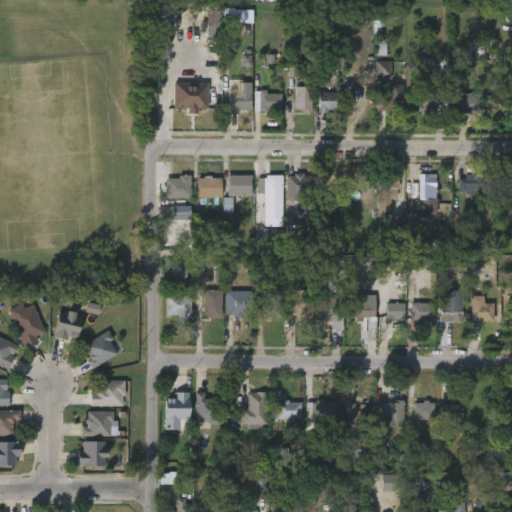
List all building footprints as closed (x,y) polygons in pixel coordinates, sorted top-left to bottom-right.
[(251,23),(251,10),(223,10),(222,23),(251,23)] [(207,38),(216,38),(217,11),(207,11),(207,38)] [(439,72),(438,58),(426,59),(426,72),(439,72)] [(390,79),(391,62),(374,61),(374,79),(390,79)] [(287,77),(296,78),(296,63),(288,63),(287,77)] [(253,79),(253,109),(238,109),(238,111),(229,111),(229,89),(237,89),(237,93),(239,93),(239,82),(237,82),(237,79),(253,79)] [(406,85),(406,107),(391,107),(391,111),(378,111),(379,84),(406,85)] [(313,86),(313,112),(304,112),(304,109),(297,109),(297,86),(313,86)] [(268,89),(268,93),(282,93),(283,109),(255,111),(255,90),(268,89)] [(452,97),(452,103),(436,102),(436,113),(422,113),(422,111),(420,111),(421,89),(452,90),(452,97)] [(207,90),(206,110),(172,108),(173,90),(207,90)] [(325,90),(325,92),(345,92),(345,109),(329,109),(329,112),(320,112),(320,90),(325,90)] [(510,93),(491,92),(491,108),(510,108),(510,93)] [(469,111),(460,111),(460,93),(485,93),(485,111),(469,111)] [(305,173),(305,177),(313,177),(313,200),(287,199),(288,175),(295,176),(295,173),(305,173)] [(427,174),(427,178),(436,178),(435,214),(427,214),(427,220),(422,220),(422,214),(418,214),(418,174),(427,174)] [(493,175),(493,190),(479,190),(479,197),(471,196),(471,188),(465,188),(465,192),(457,192),(458,179),(464,179),(464,174),(493,175)] [(192,198),(167,198),(167,178),(180,178),(180,175),(192,175),(192,198)] [(226,196),(226,175),(251,175),(250,196),(226,196)] [(281,175),(281,203),(263,203),(263,193),(256,193),(256,178),(265,178),(265,176),(281,175)] [(338,176),(320,175),(320,189),(337,190),(338,176)] [(398,176),(397,187),(389,188),(389,212),(375,212),(376,175),(398,176)] [(211,176),(211,178),(220,178),(220,197),(217,197),(217,204),(198,204),(198,197),(195,197),(196,177),(211,176)] [(222,213),(230,213),(230,198),(222,198),(222,213)] [(190,220),(189,206),(172,206),(172,220),(190,220)] [(212,216),(196,216),(195,227),(212,227),(212,216)] [(374,272),(374,257),(356,258),(356,272),(374,272)] [(432,269),(432,258),(421,258),(420,269),(432,269)] [(462,259),(462,273),(439,272),(439,260),(462,259)] [(173,282),(185,282),(186,269),(173,268),(173,282)] [(341,292),(341,270),(326,271),(327,292),(341,292)] [(285,290),(283,318),(262,317),(264,289),(285,290)] [(221,290),(221,319),(205,318),(205,316),(201,316),(202,290),(221,290)] [(289,318),(286,318),(286,300),(293,300),(293,290),(311,290),(311,318),(289,318)] [(453,290),(453,300),(457,300),(457,295),(462,295),(462,300),(464,300),(464,322),(442,321),(442,290),(453,290)] [(241,316),(241,319),(233,319),(233,316),(229,316),(229,319),(226,319),(226,316),(224,316),(225,291),(250,292),(250,316),(241,316)] [(175,294),(175,295),(193,295),(192,318),(179,318),(179,315),(167,315),(167,295),(175,294)] [(495,303),(494,321),(470,320),(472,295),(484,296),(484,303),(495,303)] [(345,300),(344,330),(331,330),(331,320),(319,319),(320,296),(330,297),(330,300),(345,300)] [(374,302),(374,318),(350,318),(350,296),(361,297),(361,298),(362,298),(362,302),(374,302)] [(23,303),(25,308),(33,305),(45,332),(35,336),(38,341),(25,347),(8,310),(23,303)] [(403,303),(385,304),(385,320),(403,319),(403,303)] [(437,303),(436,321),(424,321),(424,322),(412,320),(412,303),(437,303)] [(73,313),(72,315),(79,317),(73,338),(64,336),(63,340),(49,337),(56,311),(64,314),(65,310),(73,313)] [(117,355),(94,369),(89,361),(92,359),(82,346),(108,330),(114,339),(109,342),(117,355)] [(0,337),(18,345),(14,355),(10,353),(9,355),(15,358),(10,370),(0,365),(0,337)] [(3,390),(3,392),(9,392),(9,406),(0,406),(0,379),(8,379),(8,390),(3,390)] [(122,381),(120,405),(87,405),(88,392),(93,393),(93,388),(96,388),(97,380),(122,381)] [(261,424),(261,429),(245,429),(245,424),(239,424),(239,408),(246,408),(246,392),(266,391),(265,424),(261,424)] [(207,392),(207,398),(222,398),(222,424),(212,424),(212,422),(196,422),(197,392),(207,392)] [(193,393),(192,416),(185,416),(185,419),(181,419),(180,430),(167,429),(168,399),(176,399),(176,393),(193,393)] [(322,399),(322,401),(334,402),(334,419),(310,419),(310,416),(304,416),(304,402),(314,402),(314,399),(322,399)] [(402,399),(403,426),(386,426),(386,418),(378,418),(378,403),(394,403),(394,399),(402,399)] [(287,400),(287,402),(301,402),(301,419),(269,418),(269,402),(282,402),(282,400),(287,400)] [(427,400),(427,402),(433,402),(433,419),(413,419),(413,402),(422,402),(422,400),(427,400)] [(354,401),(354,405),(357,406),(357,403),(363,403),(363,406),(369,406),(368,435),(362,434),(362,443),(352,443),(352,431),(350,431),(350,423),(351,423),(351,419),(345,419),(345,401),(354,401)] [(457,404),(457,408),(460,408),(460,425),(447,425),(447,422),(438,422),(438,403),(457,404)] [(13,436),(0,436),(0,410),(21,410),(21,420),(14,420),(13,436)] [(113,411),(113,420),(115,420),(115,437),(81,436),(81,427),(88,427),(86,420),(88,417),(88,411),(113,411)] [(316,429),(316,444),(323,444),(323,463),(306,463),(306,445),(303,445),(303,429),(316,429)] [(385,439),(377,438),(377,458),(384,458),(385,439)] [(0,441),(16,441),(16,444),(18,444),(18,455),(14,455),(14,465),(0,464),(0,441)] [(102,465),(76,465),(76,450),(80,450),(81,441),(103,441),(102,465)] [(278,460),(286,460),(287,449),(278,449),(278,460)] [(159,484),(181,484),(181,473),(159,473),(159,484)] [(402,491),(403,475),(381,474),(380,491),(402,491)] [(499,477),(499,492),(510,492),(510,477),(499,477)] [(255,496),(267,495),(266,479),(255,479),(255,496)] [(315,489),(301,489),(301,503),(314,504),(315,489)] [(192,504),(191,511),(168,511),(169,511),(177,511),(178,499),(187,499),(186,504),(192,504)]
